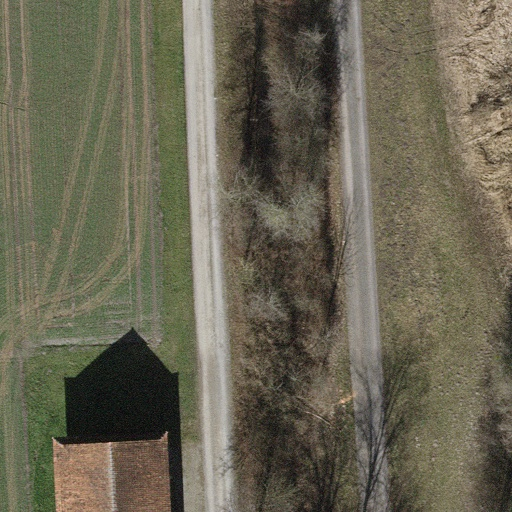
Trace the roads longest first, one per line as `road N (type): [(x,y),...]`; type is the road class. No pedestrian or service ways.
road 1 (track): [(375,511),(346,0)]
road 2 (track): [(216,511),(196,0)]
